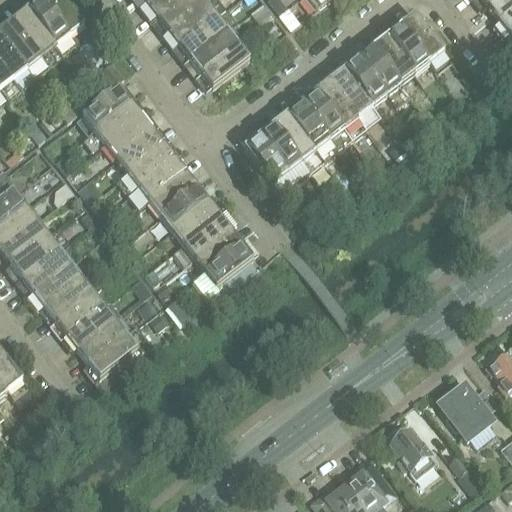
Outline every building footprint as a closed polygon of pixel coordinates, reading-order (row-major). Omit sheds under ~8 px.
[(51,0),(42,7),(68,41),(83,30),(59,0),(51,0)] [(156,0),(138,0),(145,9),(156,0)] [(156,23),(185,0),(156,0),(145,9),(156,23)] [(201,11),(193,0),(185,0),(156,23),(168,37),(201,11)] [(275,0),(268,5),(279,20),(287,13),(276,0),(275,0)] [(477,0),(488,13),(505,0),(477,0)] [(511,0),(505,0),(488,13),(499,28),(511,17),(511,0)] [(42,7),(28,19),(54,52),(61,62),(76,51),(68,41),(42,7)] [(213,25),(201,11),(168,37),(179,51),(213,25)] [(213,25),(179,51),(190,66),(224,40),(236,31),(224,16),(213,25)] [(511,17),(499,28),(511,42),(511,40),(511,17)] [(13,30),(40,63),(54,52),(28,19),(13,30)] [(428,68),(442,57),(416,23),(401,34),(428,68)] [(13,30),(0,39),(0,42),(25,74),(40,63),(13,30)] [(401,34),(387,45),(414,79),(428,68),(401,34)] [(224,40),(190,66),(201,80),(235,53),(224,40)] [(25,74),(0,42),(0,71),(11,85),(25,74)] [(399,90),(414,79),(387,45),(373,56),(399,90)] [(247,69),(235,53),(201,80),(213,95),(247,69)] [(373,56),(359,68),(385,101),(395,114),(409,103),(399,90),(373,56)] [(113,91),(123,83),(113,68),(101,77),(113,91)] [(371,112),(385,101),(359,68),(344,79),(371,112)] [(0,71),(0,94),(11,85),(0,71)] [(344,79),(330,90),(356,124),(371,112),(344,79)] [(330,90),(315,102),(351,149),(366,138),(356,124),(330,90)] [(83,122),(94,137),(128,111),(116,96),(83,122)] [(337,160),(351,149),(315,102),(301,113),(337,160)] [(72,105),(59,115),(68,126),(81,116),(72,105)] [(139,125),(128,111),(94,137),(105,151),(139,125)] [(301,113),(286,124),(322,171),(337,160),(301,113)] [(308,182),(322,171),(286,124),(272,135),(308,182)] [(139,125),(105,151),(116,165),(150,139),(139,125)] [(272,135),(258,146),(294,193),(308,182),(272,135)] [(161,154),(150,139),(116,165),(127,180),(161,154)] [(243,157),(279,204),(294,193),(258,146),(243,157)] [(172,168),(161,154),(127,180),(138,194),(172,168)] [(183,182),(172,168),(138,194),(149,208),(183,182)] [(194,196),(183,182),(149,208),(160,223),(194,196)] [(0,186),(0,209),(11,201),(0,187),(0,186)] [(73,199),(65,189),(55,197),(54,208),(56,212),(73,199)] [(205,211),(194,196),(160,223),(172,237),(205,211)] [(0,232),(22,215),(11,201),(0,209),(0,232)] [(33,207),(22,215),(0,232),(0,255),(33,230),(44,222),(33,207)] [(216,225),(205,211),(172,237),(183,251),(216,225)] [(184,273),(194,265),(227,239),(216,225),(183,251),(173,259),(184,273)] [(44,244),(33,230),(0,255),(0,256),(11,270),(44,244)] [(227,239),(194,265),(205,280),(239,254),(227,239)] [(56,258),(44,244),(11,270),(22,284),(56,258)] [(250,269),(239,254),(205,280),(216,295),(250,269)] [(67,272),(56,258),(22,284),(33,299),(67,272)] [(78,287),(67,272),(33,299),(44,313),(78,287)] [(89,301),(78,287),(44,313),(55,327),(89,301)] [(100,315),(89,301),(55,327),(66,342),(100,315)] [(108,309),(100,315),(66,342),(77,356),(111,330),(120,323),(108,309)] [(122,344),(111,330),(77,356),(89,370),(122,344)] [(136,333),(122,344),(89,370),(100,385),(133,360),(136,365),(151,353),(136,333)] [(27,394),(20,385),(0,359),(0,388),(6,397),(13,405),(27,394)] [(504,359),(495,366),(497,368),(488,375),(500,390),(497,393),(511,412),(511,364),(508,360),(505,362),(504,359)] [(457,399),(440,412),(449,424),(446,426),(455,437),(457,435),(466,447),(490,428),(468,401),(466,402),(459,401),(457,399)] [(407,475),(415,486),(434,471),(428,463),(432,461),(423,449),(419,451),(408,437),(401,443),(396,441),(391,445),(392,449),(389,452),(399,465),(395,468),(403,478),(407,475)] [(511,446),(499,456),(511,472),(511,446)] [(458,464),(447,470),(458,484),(467,477),(458,464)] [(343,494),(357,511),(380,511),(394,502),(367,468),(356,476),(360,481),(343,494)] [(507,508),(511,503),(511,498),(507,492),(499,498),(507,508)] [(357,511),(343,494),(327,507),(323,502),(312,511),(313,511),(357,511)]
